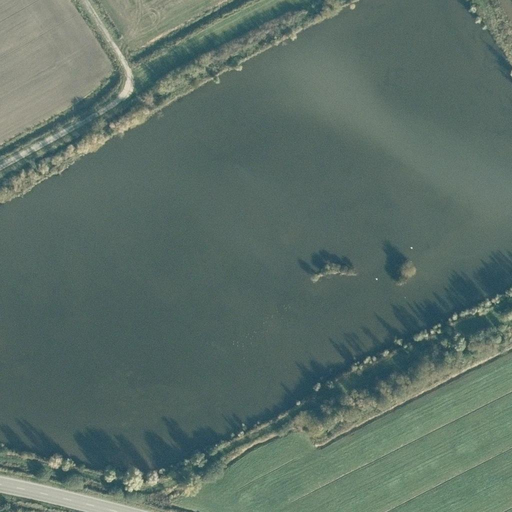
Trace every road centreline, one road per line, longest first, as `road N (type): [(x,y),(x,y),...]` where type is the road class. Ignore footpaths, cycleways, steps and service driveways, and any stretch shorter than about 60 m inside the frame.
road 1 (track): [(0,167),(124,96),(123,70),(80,0)]
road 2 (secondary): [(0,484),(120,511)]
